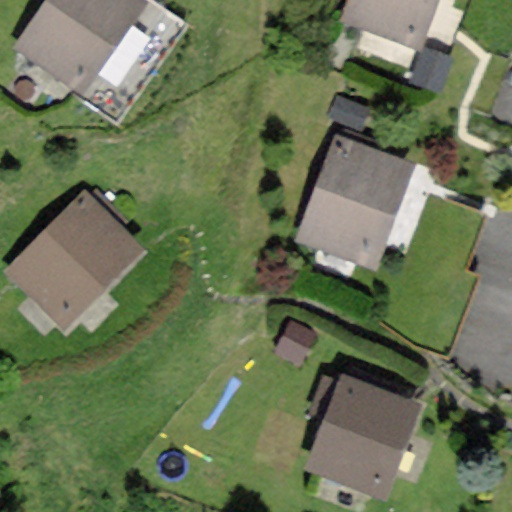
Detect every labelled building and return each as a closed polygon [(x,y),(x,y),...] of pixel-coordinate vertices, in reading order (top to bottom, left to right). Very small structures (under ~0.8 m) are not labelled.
[(56,0),(15,54),(70,97),(144,1),(142,0),(56,0)] [(359,0),(355,11),(418,35),(431,0),(359,0)] [(340,142),(302,240),(369,266),(407,167),(340,142)] [(15,264),(71,319),(141,249),(85,193),(15,264)] [(315,480),(378,502),(413,401),(351,379),(315,480)]
